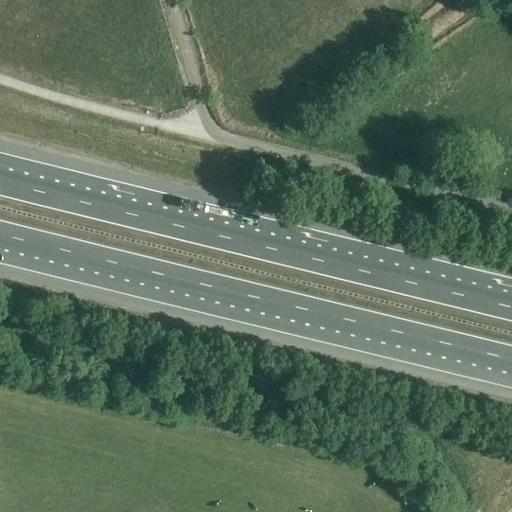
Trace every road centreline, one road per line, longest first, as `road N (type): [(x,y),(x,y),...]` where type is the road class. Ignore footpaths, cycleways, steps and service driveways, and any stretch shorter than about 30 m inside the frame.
road 1 (motorway): [(511,307),(0,182)]
road 2 (motorway): [(7,238),(511,362)]
road 3 (unclassified): [(511,210),(222,139),(197,95)]
